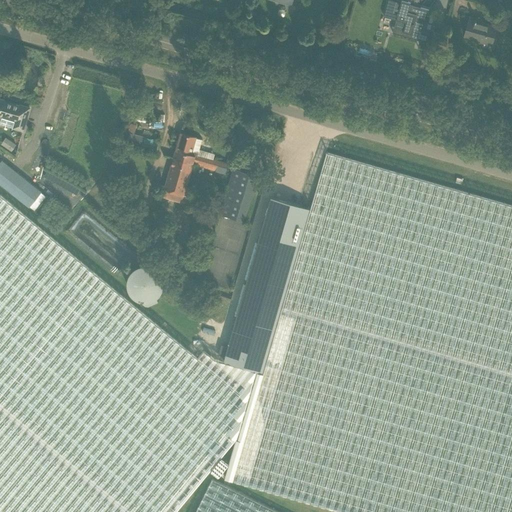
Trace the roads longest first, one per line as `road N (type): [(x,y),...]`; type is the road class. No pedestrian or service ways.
road 1 (unclassified): [(0,28),(511,173)]
road 2 (secondary): [(511,141),(13,0)]
